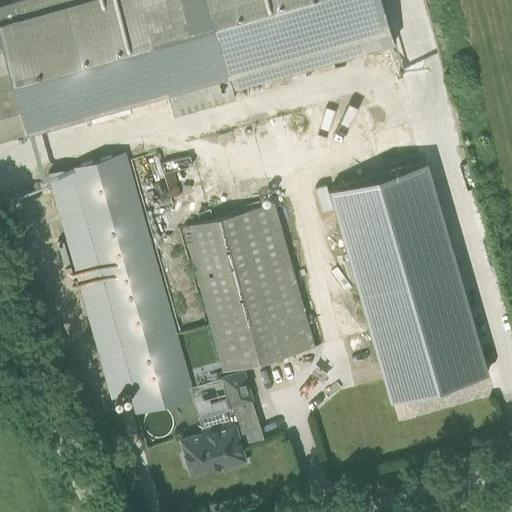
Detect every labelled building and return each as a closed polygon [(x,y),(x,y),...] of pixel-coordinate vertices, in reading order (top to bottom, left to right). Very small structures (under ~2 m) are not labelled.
[(0,136),(166,89),(173,113),(235,95),(232,88),(393,42),(381,0),(14,0),(11,1),(16,17),(0,21),(0,136)] [(341,101),(348,125),(357,123),(351,98),(341,101)] [(307,137),(301,113),(269,121),(275,145),(307,137)] [(124,151),(67,167),(72,183),(136,412),(193,396),(128,167),(124,151)] [(426,160),(330,188),(391,399),(487,372),(426,160)] [(271,201),(202,221),(181,227),(224,370),(313,345),(308,326),(271,201)] [(223,376),(231,404),(232,405),(252,399),(243,370),(223,376)] [(201,427),(202,427),(203,432),(181,438),(191,472),(222,464),(223,468),(245,461),(234,419),(236,419),(232,405),(231,404),(214,409),(213,406),(196,411),(201,427)]
